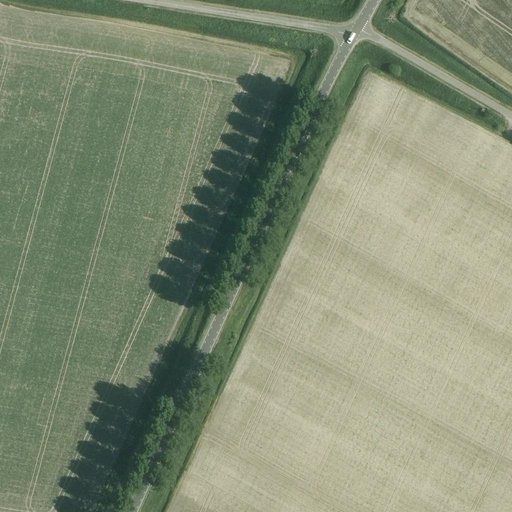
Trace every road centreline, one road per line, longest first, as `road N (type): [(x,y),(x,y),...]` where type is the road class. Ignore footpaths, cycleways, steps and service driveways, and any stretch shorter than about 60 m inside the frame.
road 1 (tertiary): [(134,511),(354,32)]
road 2 (unclassified): [(354,32),(126,0)]
road 3 (unclassified): [(511,116),(354,32)]
